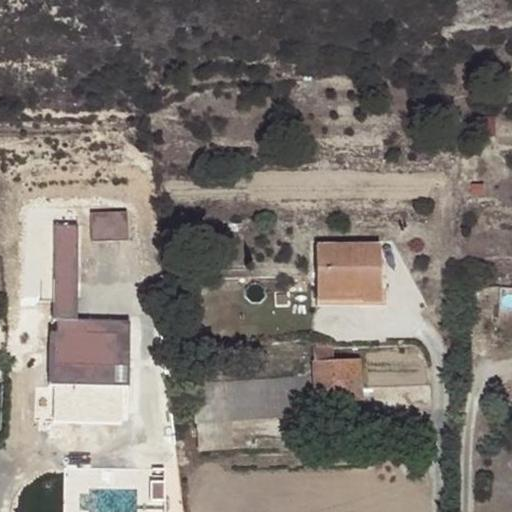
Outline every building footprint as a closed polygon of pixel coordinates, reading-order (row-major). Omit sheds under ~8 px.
[(94,208),(94,238),(132,238),(132,208),(94,208)] [(36,383),(120,393),(128,328),(66,319),(79,217),(57,215),(36,383)] [(314,245),(315,292),(361,290),(362,296),(380,295),(377,242),(314,245)] [(361,290),(315,292),(315,306),(381,303),(380,295),(362,296),(361,290)] [(197,420),(227,419),(316,417),(344,416),(342,400),(360,399),(358,358),(334,360),(333,350),(313,351),(313,361),(314,381),(195,384),(197,420)] [(199,434),(229,434),(227,419),(197,420),(199,434)]
